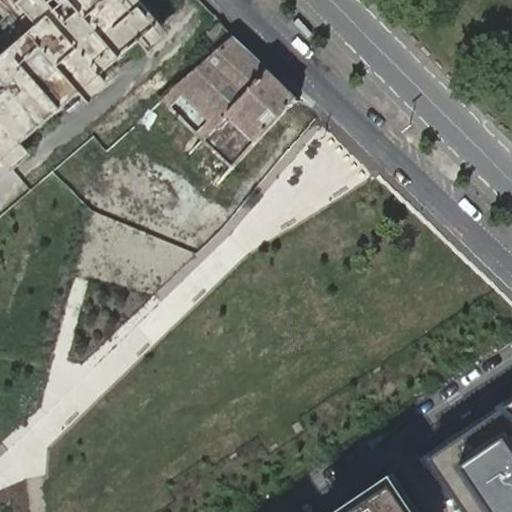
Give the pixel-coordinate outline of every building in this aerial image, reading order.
[(118,0),(0,0),(0,146),(141,25),(118,0)] [(233,33),(220,22),(208,33),(221,45),(233,33)] [(233,33),(221,45),(167,100),(204,137),(270,70),(233,33)] [(511,511),(511,406),(435,458),(471,511),(511,511)] [(414,511),(392,479),(344,511),(414,511)]
